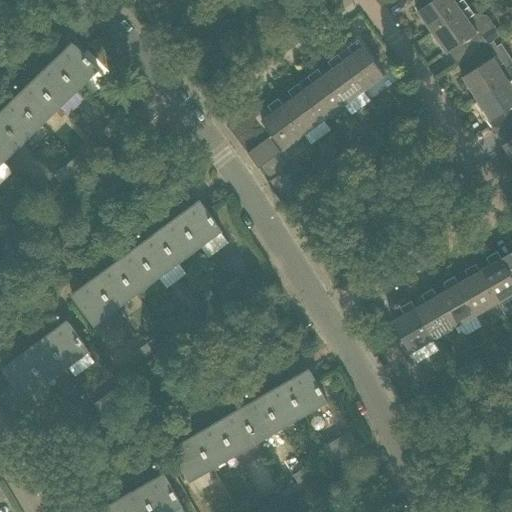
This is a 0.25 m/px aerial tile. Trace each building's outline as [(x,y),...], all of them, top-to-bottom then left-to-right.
[(455,0),(434,0),(418,12),(432,33),(470,7),(464,0),(461,0),(457,3),(455,0)] [(470,7),(432,33),(447,54),(450,52),(459,64),(503,35),(489,14),(475,14),(470,7)] [(365,91),(385,76),(359,39),(348,47),(353,53),(343,60),(342,61),(365,91)] [(79,89),(97,72),(73,43),(72,44),(73,45),(55,62),(54,62),(53,62),(79,89)] [(328,62),(333,68),(323,75),(322,75),(345,105),(365,91),(342,61),(343,60),(339,54),(328,62)] [(495,57),(463,77),(476,99),(511,76),(511,70),(510,67),(503,71),(495,57)] [(35,80),(60,107),(79,89),(53,62),(54,63),(36,80),(35,80)] [(313,82),(303,89),(302,90),(325,120),(345,105),(322,75),(323,75),(318,69),(308,76),(313,82)] [(511,76),(476,99),(490,120),(504,111),(511,123),(511,76)] [(42,125),(59,108),(60,107),(35,80),(17,99),(16,98),(42,125)] [(293,97),(283,104),(282,105),(305,134),(313,144),(333,130),(325,120),(302,90),(303,89),(299,83),(288,91),(293,97)] [(71,112),(85,98),(78,91),(64,105),(71,112)] [(0,119),(23,143),(42,125),(16,98),(15,99),(16,99),(0,114),(0,119)] [(262,120),(284,150),(305,134),(282,105),(283,104),(279,98),(268,106),(273,112),(262,120)] [(118,129),(127,120),(121,114),(112,122),(118,129)] [(0,156),(4,161),(23,143),(0,119),(0,156)] [(118,129),(112,122),(103,131),(109,137),(118,129)] [(248,154),(259,168),(281,152),(270,138),(248,154)] [(74,159),(81,165),(90,156),(83,150),(74,159)] [(81,165),(74,159),(65,167),(71,174),(81,165)] [(304,182),(301,172),(291,175),(294,184),(304,182)] [(43,201),(52,193),(46,186),(37,195),(43,201)] [(43,201),(37,195),(28,204),(34,210),(43,201)] [(178,217),(201,248),(223,232),(200,201),(199,201),(200,202),(179,217),(178,217)] [(158,233),(158,232),(157,233),(180,263),(201,248),(178,217),(178,218),(158,233)] [(11,240),(17,246),(18,246),(26,237),(20,231),(11,240)] [(157,234),(137,248),(137,247),(136,248),(159,279),(180,263),(157,233),(157,234)] [(136,249),(116,264),(116,263),(115,263),(138,294),(159,279),(136,248),(136,249)] [(479,270),(498,303),(504,315),(511,309),(511,260),(506,265),(498,251),(487,257),(490,264),(480,270),(479,270)] [(115,264),(95,279),(94,278),(94,279),(117,310),(138,294),(115,263),(114,264),(115,264)] [(469,276),(459,282),(458,283),(476,316),(498,303),(479,270),(480,270),(476,263),(465,270),(469,276)] [(455,328),(456,328),(462,338),(483,326),(476,316),(458,283),(459,282),(455,276),(444,282),(447,289),(437,295),(436,295),(455,328)] [(233,292),(243,284),(238,277),(228,284),(233,292)] [(94,280),(74,295),(73,294),(72,295),(101,334),(122,317),(117,310),(94,279),(93,279),(94,280)] [(233,292),(228,284),(218,292),(223,299),(233,292)] [(217,297),(211,288),(203,294),(210,302),(217,297)] [(422,295),(426,301),(416,307),(415,308),(434,340),(455,328),(436,295),(437,295),(433,288),(422,295)] [(401,307),(405,314),(393,321),(417,363),(440,351),(434,340),(415,308),(416,307),(412,301),(401,307)] [(191,323),(201,315),(196,308),(186,315),(191,323)] [(191,323),(186,315),(176,323),(181,330),(191,323)] [(67,321),(66,322),(67,323),(47,337),(46,337),(45,337),(69,369),(90,353),(67,321)] [(502,341),(508,352),(511,349),(511,336),(502,341)] [(25,353),(48,384),(69,369),(45,337),(45,338),(26,353),(25,352),(25,353)] [(144,346),(149,354),(159,346),(154,339),(144,346)] [(498,355),(493,344),(483,349),(489,360),(498,355)] [(149,354),(144,346),(134,354),(139,361),(149,354)] [(27,400),(48,384),(25,353),(24,353),(25,354),(5,368),(4,368),(3,369),(27,400)] [(286,383),(305,417),(329,403),(309,369),(308,370),(308,371),(287,383),(286,383)] [(426,389),(440,382),(434,371),(420,379),(426,389)] [(449,383),(453,380),(453,374),(449,371),(444,371),(440,374),(440,380),(443,384),(449,383)] [(130,390),(125,383),(115,390),(120,398),(130,390)] [(305,417),(286,383),(285,383),(286,384),(264,396),(263,396),(283,430),(305,417)] [(101,411),(120,398),(115,390),(96,404),(101,411)] [(260,443),(283,430),(263,396),(263,397),(242,410),(241,409),(260,443)] [(76,419),(84,413),(86,412),(79,403),(69,410),(76,419)] [(238,456),(260,443),(241,409),(240,409),(240,410),(219,423),(218,422),(238,456)] [(80,428),(90,420),(84,413),(76,419),(74,421),(80,428)] [(80,428),(74,421),(64,428),(69,435),(80,428)] [(215,469),(238,456),(218,422),(217,422),(218,423),(196,436),(196,435),(195,435),(215,469)] [(326,448),(331,457),(356,443),(351,434),(326,448)] [(174,449),(173,448),(172,448),(191,482),(215,469),(195,435),(195,436),(174,449)] [(316,462),(305,469),(310,476),(321,470),(316,462)] [(310,476),(305,469),(294,475),(299,483),(310,476)] [(141,487),(154,511),(172,511),(182,506),(164,474),(163,475),(163,476),(141,488),(141,487)] [(124,511),(154,511),(141,487),(140,488),(140,489),(119,501),(118,500),(118,501),(124,511)] [(124,511),(118,501),(117,501),(118,502),(99,511),(124,511)] [(237,508),(239,511),(248,511),(253,509),(248,502),(237,508)]
